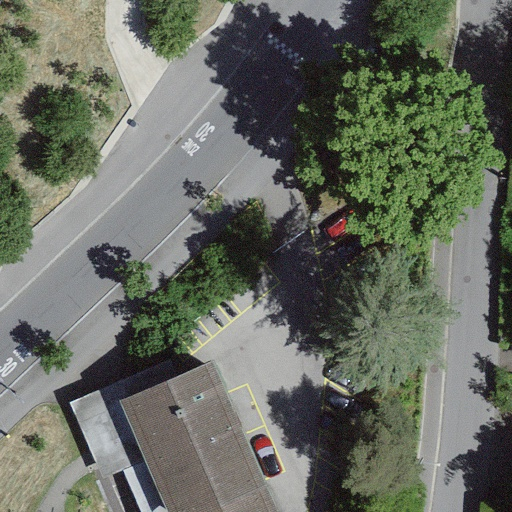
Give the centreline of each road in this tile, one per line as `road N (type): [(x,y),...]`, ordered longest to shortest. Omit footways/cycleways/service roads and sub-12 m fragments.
road 1 (residential): [(460,511),(494,0)]
road 2 (residential): [(0,361),(230,141),(326,19)]
